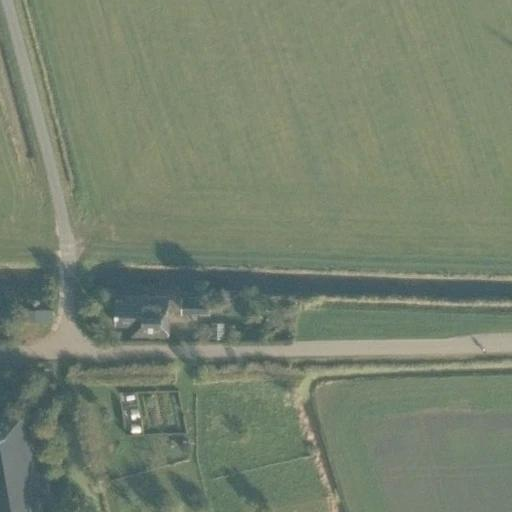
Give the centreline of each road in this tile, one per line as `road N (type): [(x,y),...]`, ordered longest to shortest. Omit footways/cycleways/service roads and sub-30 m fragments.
road 1 (unclassified): [(71,352),(511,345)]
road 2 (unclassified): [(5,0),(51,164),(67,255),(71,352)]
